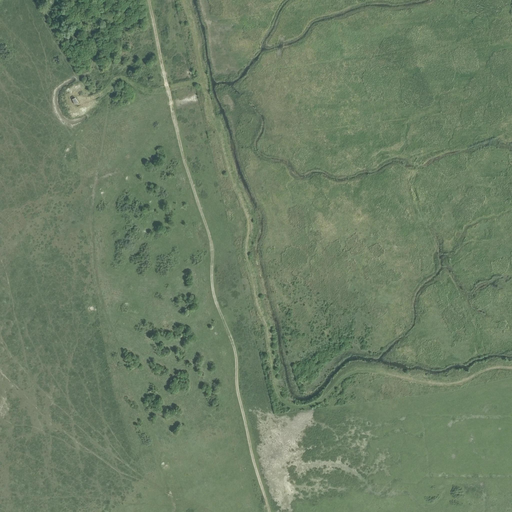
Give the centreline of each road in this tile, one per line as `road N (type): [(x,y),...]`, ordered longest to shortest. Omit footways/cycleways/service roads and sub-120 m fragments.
road 1 (track): [(148,0),(210,240),(211,294),(235,351),(234,386),(270,511)]
road 2 (track): [(177,511),(92,269),(89,191),(111,58),(102,0)]
